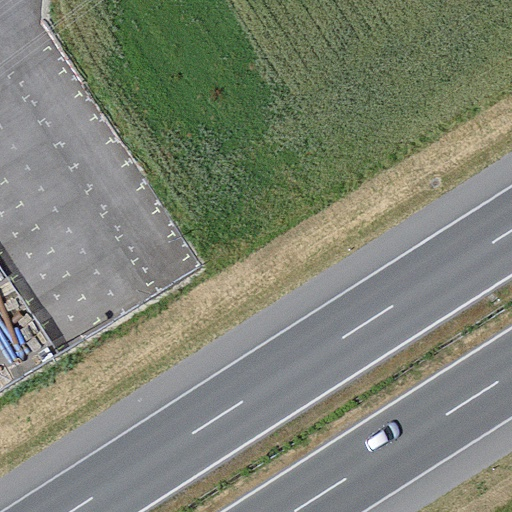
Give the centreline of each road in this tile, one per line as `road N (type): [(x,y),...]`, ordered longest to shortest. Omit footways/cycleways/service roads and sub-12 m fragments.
road 1 (motorway): [(511,231),(72,511)]
road 2 (motorway): [(296,511),(511,374)]
